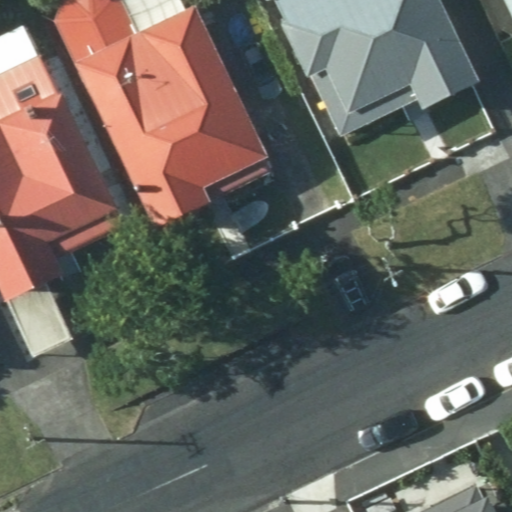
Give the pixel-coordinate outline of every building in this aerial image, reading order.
[(48,0),(43,21),(139,227),(261,170),(183,5),(126,32),(111,0),(48,0)] [(427,0),(261,0),(271,20),(266,21),(294,78),(308,71),(336,127),(405,101),(407,108),(470,84),(427,0)] [(511,0),(489,0),(511,48),(511,0)] [(39,35),(0,52),(0,295),(22,343),(76,317),(49,257),(55,254),(48,241),(119,208),(39,35)] [(511,463),(502,468),(511,490),(511,463)] [(480,511),(469,487),(409,511),(480,511)]
